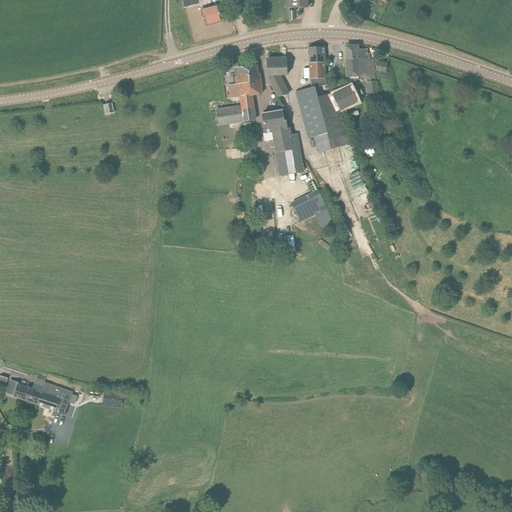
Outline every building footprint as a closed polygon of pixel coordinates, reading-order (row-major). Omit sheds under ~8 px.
[(218,6),(230,3),(229,0),(182,0),(186,17),(202,14),(203,19),(205,19),(206,26),(207,26),(206,25),(213,23),(213,24),(214,24),(213,23),(221,21),(218,6)] [(307,8),(307,0),(286,0),(286,8),(307,8)] [(346,60),(371,59),(371,51),(365,52),(365,50),(358,50),(358,46),(345,46),(346,60)] [(308,47),(309,63),(324,63),(323,47),(308,47)] [(287,75),(287,68),(286,58),(266,59),(267,75),(278,97),(289,94),(280,75),(287,75)] [(372,74),(371,61),(371,59),(346,60),(347,77),(357,76),(360,76),(360,75),(368,74),(369,82),(366,82),(367,95),(378,94),(377,81),(375,81),(373,82),(372,74)] [(385,74),(387,64),(377,62),(375,72),(385,74)] [(324,78),(324,63),(309,63),(309,79),(310,79),(324,78)] [(252,76),(252,75),(252,74),(253,73),(254,73),(255,72),(256,73),(257,74),(257,75),(258,75),(257,66),(251,67),(236,69),(237,77),(235,77),(235,84),(228,85),(229,98),(239,98),(240,98),(239,90),(242,90),(241,84),(245,83),(244,77),(252,76)] [(240,98),(240,105),(241,109),(253,108),(252,95),(262,94),(259,75),(258,75),(257,75),(252,75),(252,76),(244,77),(245,83),(241,84),(242,90),(239,90),(240,98)] [(352,144),(340,112),(333,94),(332,94),(317,98),(315,88),(327,85),(324,78),(310,79),(312,87),(295,92),(308,139),(313,138),(318,153),(352,144)] [(333,94),(340,112),(357,103),(350,87),(349,86),(334,94),(333,94)] [(113,104),(104,105),(106,115),(114,113),(113,104)] [(255,120),(253,108),(241,109),(240,105),(216,109),(218,126),(255,120)] [(265,133),(272,132),(287,129),(285,121),(284,121),(282,111),(262,114),(265,133)] [(289,128),(287,129),(272,132),(279,176),(304,172),(297,135),(290,136),(289,128)] [(291,204),(300,223),(327,209),(318,190),(291,204)] [(37,405),(43,385),(36,383),(34,389),(12,381),(11,384),(8,394),(23,399),(23,400),(37,404),(37,405)] [(37,405),(56,411),(56,413),(57,413),(64,416),(66,408),(72,392),(44,383),(43,385),(37,405)] [(105,404),(119,406),(120,395),(107,393),(105,404)]
